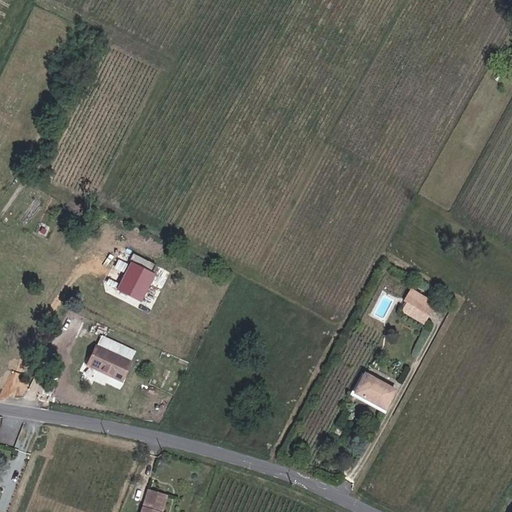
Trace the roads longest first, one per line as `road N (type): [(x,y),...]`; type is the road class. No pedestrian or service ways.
road 1 (tertiary): [(0,407),(174,441),(295,478),(368,511)]
road 2 (track): [(26,411),(71,317),(116,298)]
